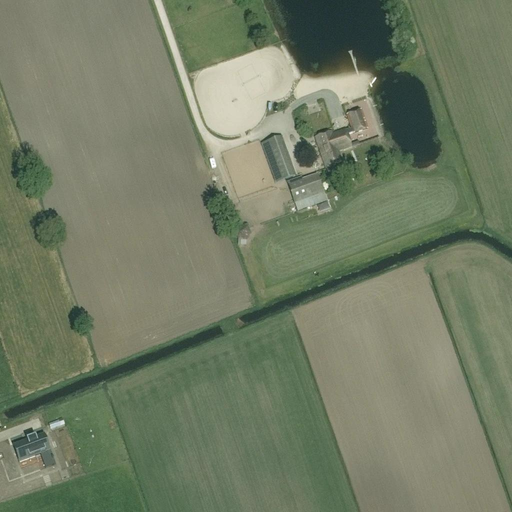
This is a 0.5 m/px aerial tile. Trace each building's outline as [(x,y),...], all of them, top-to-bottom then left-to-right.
[(351,129),(353,133),(353,134),(368,129),(361,110),(347,115),(351,129)] [(346,130),(332,134),(338,151),(359,144),(358,142),(350,144),(347,135),(353,133),(351,129),(346,131),(346,130)] [(338,151),(332,134),(331,132),(315,137),(326,170),(343,164),(338,151)] [(276,184),(293,178),(278,138),(261,145),(276,184)] [(316,175),(288,186),(298,212),(326,201),(316,175)] [(251,234),(247,227),(238,226),(234,233),(237,240),(245,241),(251,234)] [(19,461),(49,450),(44,435),(36,438),(35,436),(26,440),(27,441),(14,446),(19,461)]
